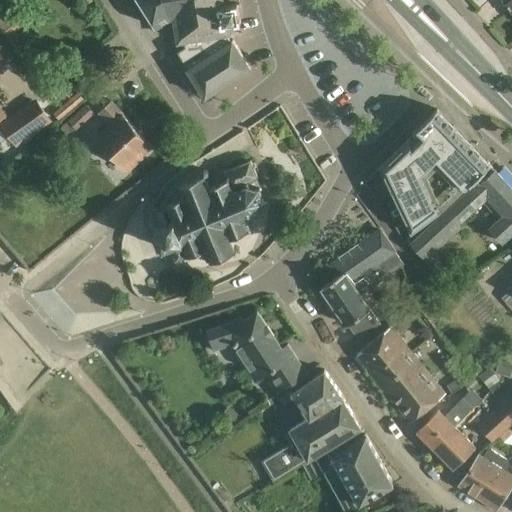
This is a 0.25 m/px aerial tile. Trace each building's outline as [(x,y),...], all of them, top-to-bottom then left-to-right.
[(138,0),(156,27),(171,17),(174,18),(179,41),(184,40),(185,46),(178,51),(188,68),(187,68),(205,97),(251,68),(233,39),(231,41),(226,33),(228,32),(227,24),(241,22),(238,4),(240,4),(239,0),(138,0)] [(98,136),(128,169),(142,157),(141,156),(152,145),(111,100),(99,111),(111,124),(98,136)] [(15,145),(32,133),(49,121),(35,101),(1,125),(15,145)] [(68,121),(76,130),(94,113),(86,104),(68,121)] [(411,136),(380,165),(412,233),(440,212),(441,211),(422,173),(438,158),(465,187),(466,188),(469,186),(491,165),(439,109),(438,110),(414,133),(417,136),(413,139),(411,136)] [(257,178),(258,178),(251,160),(226,170),(225,170),(210,176),(208,171),(205,170),(202,171),(200,174),(201,176),(181,184),(177,182),(176,185),(178,186),(175,187),(180,198),(169,203),(167,200),(164,201),(166,204),(156,208),(153,207),(152,209),(154,210),(159,222),(158,222),(159,225),(154,228),(162,249),(168,247),(169,249),(170,248),(175,260),(174,262),(176,263),(178,261),(188,257),(189,260),(192,259),(190,256),(202,251),(207,262),(209,261),(208,263),(211,264),(213,261),(233,252),(233,254),(236,255),(240,254),(241,251),(240,247),(236,246),(235,246),(232,238),(247,232),(250,234),(252,232),(249,229),(245,218),(256,214),(258,216),(261,214),(259,212),(264,203),(267,203),(267,200),(260,191),(262,188),(261,187),(257,178)] [(511,186),(499,172),(498,173),(495,170),(491,165),(469,186),(471,188),(464,195),(446,212),(445,210),(407,238),(410,242),(410,243),(426,261),(462,227),(458,223),(483,200),(500,219),(488,228),(502,243),(511,234),(511,186)] [(381,324),(361,295),(404,265),(380,230),(332,264),(339,274),(321,287),(332,302),(336,299),(347,315),(343,318),(358,339),(381,324)] [(409,285),(417,306),(431,302),(425,280),(409,285)] [(511,286),(501,296),(511,309),(511,286)] [(277,393),(308,374),(288,344),(282,348),(258,311),(244,320),(241,315),(231,322),(207,330),(214,351),(230,345),(255,382),(264,375),(277,393)] [(407,324),(417,317),(414,311),(403,318),(407,324)] [(392,365),(410,351),(390,327),(357,354),(373,374),(388,361),(392,365)] [(373,374),(411,421),(444,394),(410,351),(392,365),(388,361),(373,374)] [(511,363),(500,359),(495,372),(510,377),(511,371),(511,363)] [(490,367),(480,375),(491,389),(501,382),(490,367)] [(309,417),(344,397),(324,369),(293,391),(292,389),(279,398),(284,405),(296,397),(309,417)] [(456,378),(446,384),(452,393),(462,387),(456,378)] [(314,456),(331,446),(362,427),(344,397),(309,417),(290,428),(296,439),(261,461),(274,480),(302,464),(314,456)] [(438,409),(417,430),(433,446),(454,425),(455,426),(473,408),(472,407),(463,397),(444,415),(438,409)] [(479,425),(493,441),(511,423),(511,399),(510,397),(479,425)] [(240,416),(229,406),(220,416),(232,425),(240,416)] [(433,446),(454,468),(475,446),(455,426),(454,425),(433,446)] [(331,446),(314,456),(324,473),(338,465),(360,504),(394,484),(366,436),(336,453),(331,446)] [(511,483),(511,473),(505,469),(510,461),(490,447),(484,456),(478,452),(459,484),(497,508),(511,483)] [(314,456),(302,464),(312,481),(324,473),(314,456)]
